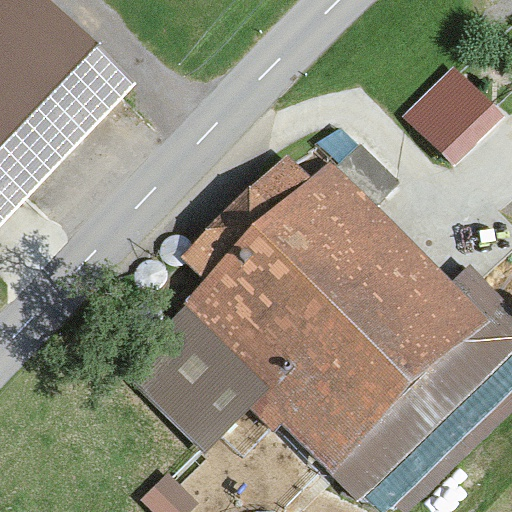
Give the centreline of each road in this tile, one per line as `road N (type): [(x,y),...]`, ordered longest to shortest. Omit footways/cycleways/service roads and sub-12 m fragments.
road 1 (tertiary): [(338,0),(0,357)]
road 2 (unknown): [(212,127),(328,130),(365,147),(420,192),(445,197),(468,190),(496,164)]
